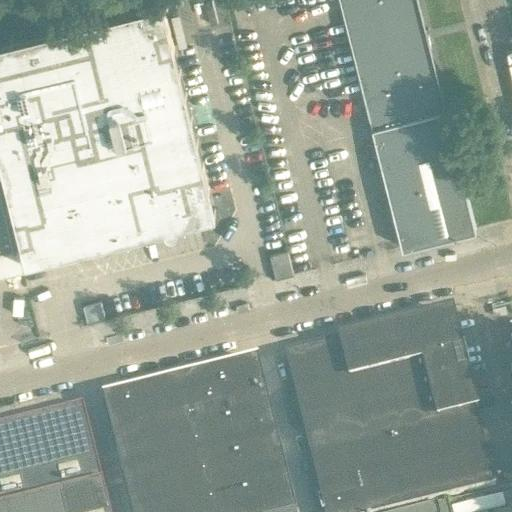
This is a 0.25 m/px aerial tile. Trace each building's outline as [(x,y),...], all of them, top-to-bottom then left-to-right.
[(162,0),(153,0),(0,38),(0,155),(26,258),(70,247),(164,223),(165,224),(165,225),(166,226),(166,227),(167,228),(168,228),(169,228),(170,229),(171,229),(173,228),(175,227),(176,226),(176,225),(177,224),(177,223),(177,222),(177,221),(177,220),(197,215),(196,210),(205,194),(211,193),(175,49),(162,0)] [(476,228),(446,108),(418,0),(340,0),(373,126),(372,126),(402,247),(476,228)] [(0,247),(18,243),(0,171),(0,247)] [(287,249),(269,254),(276,278),(293,274),(287,249)] [(394,511),(495,487),(452,312),(285,354),(324,509),(324,511),(394,511)] [(295,511),(277,438),(258,361),(103,400),(130,511),(295,511)] [(110,511),(83,405),(0,425),(0,511),(110,511)]
